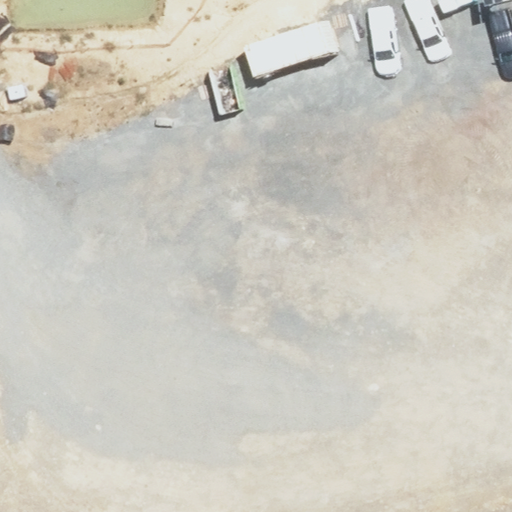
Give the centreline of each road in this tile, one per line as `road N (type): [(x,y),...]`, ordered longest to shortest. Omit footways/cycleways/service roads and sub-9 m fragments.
road 1 (residential): [(385,511),(341,50)]
road 2 (residential): [(341,50),(511,33)]
